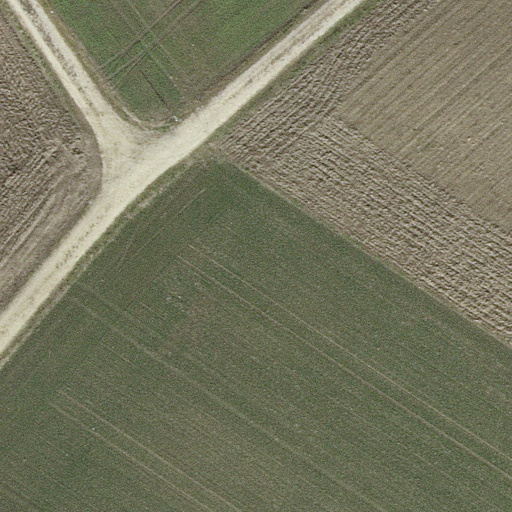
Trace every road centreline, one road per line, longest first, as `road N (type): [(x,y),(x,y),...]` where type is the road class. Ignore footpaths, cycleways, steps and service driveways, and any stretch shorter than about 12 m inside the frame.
road 1 (track): [(147,174),(357,0)]
road 2 (track): [(0,346),(147,174)]
road 3 (track): [(23,0),(147,174)]
